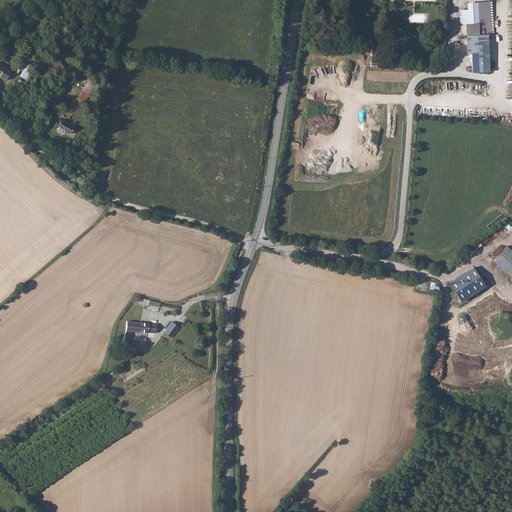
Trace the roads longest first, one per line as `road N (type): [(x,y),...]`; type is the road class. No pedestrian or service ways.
road 1 (unclassified): [(254,240),(70,183),(0,107)]
road 2 (secondary): [(254,240),(228,330),(229,511)]
road 3 (secondary): [(296,0),(254,240)]
road 4 (track): [(504,0),(494,102),(410,100)]
